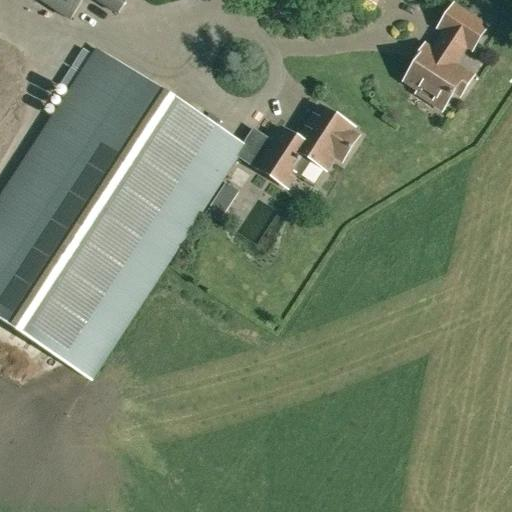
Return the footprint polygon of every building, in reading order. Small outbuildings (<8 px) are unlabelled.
[(38,0),(70,20),(83,0),(96,0),(118,13),(126,0),(38,0)] [(423,53),(405,82),(419,91),(417,95),(432,104),(441,91),(450,97),(448,99),(449,100),(454,92),(458,94),(462,93),(471,80),(470,76),(466,74),(467,73),(455,65),(466,47),(472,51),(487,28),(454,6),(439,29),(444,33),(432,51),(426,47),(422,53),(423,53)] [(0,321),(90,381),(244,146),(98,51),(0,200),(0,321)] [(292,140),(293,137),(281,129),(255,168),(287,189),(296,175),(291,172),(299,161),(303,164),(307,158),(325,171),(334,157),(338,159),(346,157),(355,142),(354,134),(350,132),(353,129),(320,107),(314,117),(315,118),(309,128),(307,127),(297,143),(292,140)] [(229,208),(215,200),(206,214),(220,223),(229,208)]
